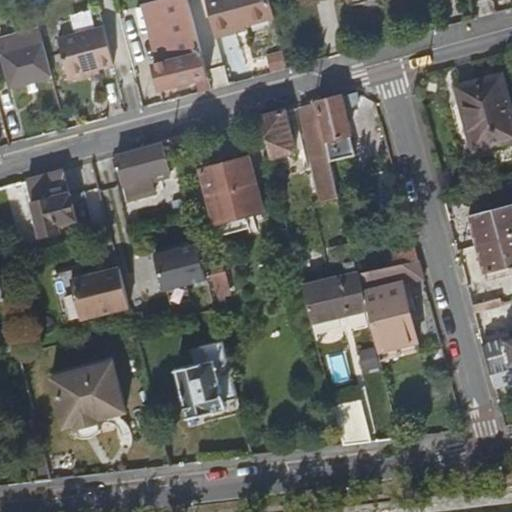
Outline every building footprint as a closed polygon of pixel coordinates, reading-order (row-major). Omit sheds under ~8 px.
[(158,0),(147,3),(163,61),(163,63),(203,52),(188,0),(158,0)] [(275,16),(270,0),(206,0),(216,36),(235,31),(234,27),(245,24),(275,16)] [(99,67),(115,63),(105,26),(59,38),(70,79),(90,74),(89,70),(99,67)] [(53,74),(40,28),(11,36),(14,49),(2,53),(11,86),(53,74)] [(270,72),(287,66),(282,49),(265,54),(270,72)] [(209,75),(203,52),(163,63),(154,66),(160,88),(209,75)] [(511,116),(501,76),(456,88),(473,151),(511,140),(511,116)] [(316,102),(330,159),(354,153),(344,109),(349,108),(361,100),(358,91),(341,96),(316,102)] [(316,102),(301,106),(307,133),(305,133),(322,201),(340,196),(330,159),(316,102)] [(296,152),(285,111),(261,117),(272,158),(296,152)] [(170,171),(163,144),(116,156),(128,200),(157,192),(152,176),(170,171)] [(262,207),(249,157),(201,170),(213,214),(243,206),(244,212),(262,207)] [(62,171),(26,180),(41,237),(59,232),(57,223),(75,218),(62,171)] [(511,205),(469,216),(484,274),(511,266),(511,205)] [(396,266),(419,259),(415,245),(392,251),(396,266)] [(368,310),(378,352),(417,343),(402,283),(424,279),(419,259),(396,266),(359,274),(368,310)] [(315,323),(368,310),(359,274),(355,260),(346,262),(349,274),(306,285),(315,323)] [(213,298),(204,262),(168,271),(177,307),(213,298)] [(73,280),(97,274),(95,265),(55,276),(67,323),(83,319),(73,280)] [(130,307),(120,268),(97,274),(73,280),(83,319),(130,307)] [(474,311),(496,306),(494,298),(472,304),(474,311)] [(224,342),(217,316),(189,323),(196,349),(202,348),(224,342)] [(511,334),(482,343),(491,373),(511,367),(511,334)] [(227,407),(240,404),(224,342),(202,348),(206,364),(176,371),(189,422),(213,415),(214,415),(214,413),(228,410),(227,407)] [(376,347),(359,349),(361,371),(379,369),(376,347)] [(330,356),(334,382),(348,380),(344,354),(330,356)] [(127,412),(113,357),(53,372),(69,432),(79,430),(101,424),(109,422),(107,417),(127,412)] [(345,445),(374,441),(363,400),(334,403),(345,445)] [(214,415),(213,415),(215,423),(243,416),(240,404),(227,407),(228,410),(214,413),(214,415)] [(79,430),(80,436),(84,438),(88,438),(91,438),(94,437),(97,436),(99,434),(101,433),(103,430),(101,424),(79,430)]
